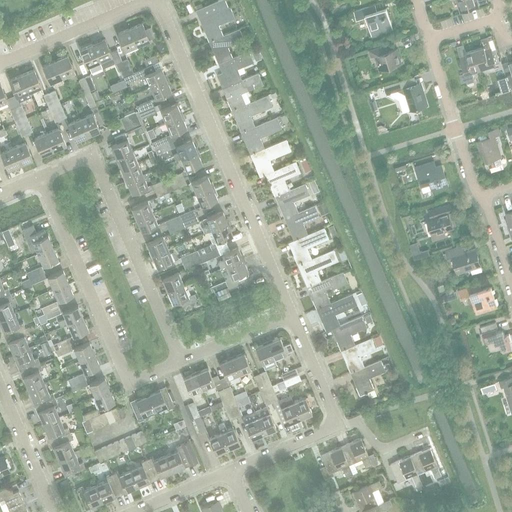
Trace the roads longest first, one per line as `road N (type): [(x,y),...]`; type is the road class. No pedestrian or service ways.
road 1 (residential): [(0,62),(152,1),(291,313)]
road 2 (residential): [(180,358),(126,380),(40,177)]
road 3 (residential): [(180,358),(96,167),(82,159),(40,177)]
road 4 (residential): [(478,195),(426,38)]
road 5 (residential): [(53,511),(0,386)]
